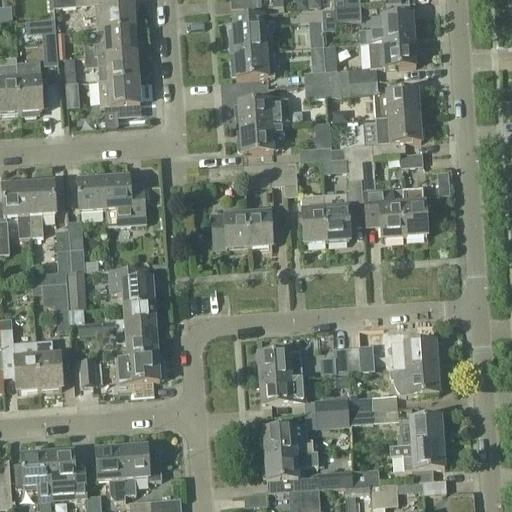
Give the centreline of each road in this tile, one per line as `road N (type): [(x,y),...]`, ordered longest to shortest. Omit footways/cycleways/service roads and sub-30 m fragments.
road 1 (residential): [(194,425),(188,331),(478,307)]
road 2 (residential): [(0,158),(170,141),(166,0)]
road 3 (residential): [(478,307),(454,0)]
road 4 (residential): [(493,511),(478,307)]
road 5 (residential): [(0,437),(194,425)]
